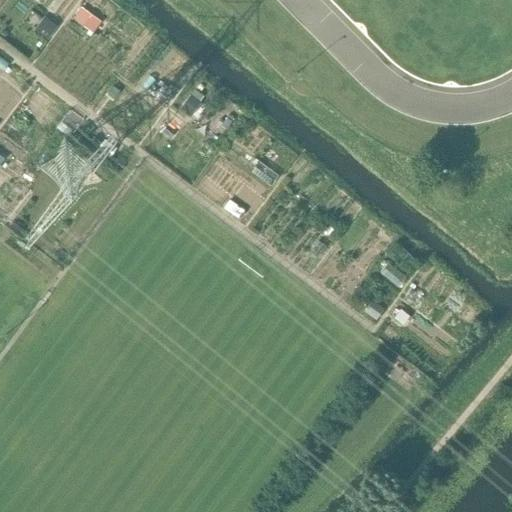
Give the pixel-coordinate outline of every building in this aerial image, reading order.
[(82,6),(74,17),(93,31),(101,19),(82,6)] [(190,94),(180,107),(190,115),(200,102),(190,94)] [(105,137),(98,147),(109,156),(117,146),(105,137)] [(327,225),(324,230),(331,234),(334,229),(327,225)] [(373,299),(364,310),(375,318),(384,307),(373,299)]
